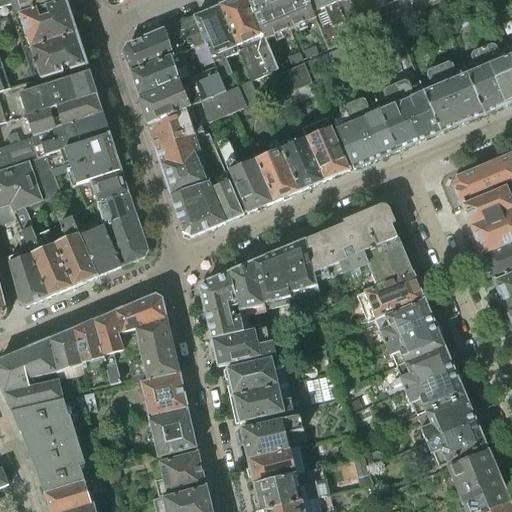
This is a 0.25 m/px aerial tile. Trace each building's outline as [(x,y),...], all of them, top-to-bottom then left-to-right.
[(0,0),(0,9),(11,6),(18,3),(23,16),(66,3),(64,0),(0,0)] [(106,0),(108,4),(109,6),(110,8),(112,9),(113,9),(114,9),(115,9),(116,8),(117,8),(135,0),(106,0)] [(265,44),(245,0),(237,0),(220,7),(239,55),(250,83),(251,83),(252,83),(279,72),(267,43),(265,44)] [(298,30),(285,0),(245,0),(265,44),(267,43),(298,30)] [(285,0),(298,30),(315,22),(316,22),(314,16),(313,15),(307,0),(285,0)] [(346,25),(345,25),(334,0),(307,0),(313,15),(314,16),(316,22),(315,22),(328,52),(353,41),(346,25)] [(375,32),(368,16),(361,0),(334,0),(345,25),(346,25),(353,41),(375,32)] [(361,0),(368,16),(375,32),(399,22),(389,0),(361,0)] [(421,12),(416,0),(389,0),(399,22),(421,12)] [(444,3),(443,0),(416,0),(421,12),(444,3)] [(15,18),(23,16),(18,3),(11,6),(15,18)] [(23,16),(20,17),(23,26),(25,33),(30,48),(35,63),(41,80),(41,81),(86,66),(69,12),(66,3),(23,16)] [(220,7),(193,18),(205,45),(215,69),(220,82),(232,77),(226,61),(239,55),(220,7)] [(124,54),(131,75),(205,45),(193,18),(128,46),(124,54)] [(16,29),(18,35),(25,33),(23,26),(16,29)] [(30,48),(25,33),(18,35),(23,50),(30,48)] [(382,33),(374,36),(379,49),(383,59),(391,55),(382,33)] [(363,56),(379,49),(374,36),(358,43),(363,56)] [(205,45),(131,75),(139,100),(215,69),(205,45)] [(350,46),(329,55),(335,67),(355,58),(350,46)] [(336,131),(354,171),(375,162),(398,153),(419,144),(441,134),(463,125),(484,116),(506,107),(511,104),(511,57),(511,58),(502,62),(496,48),(492,46),(482,50),(473,54),(471,58),(477,72),(467,77),(459,80),(452,65),(449,64),(438,68),(428,73),(427,77),(433,91),(425,95),(415,98),(409,84),(405,83),(395,87),(385,91),(384,95),(385,99),(376,103),(377,105),(368,109),(366,102),(361,101),(351,105),(341,109),(340,113),(346,127),(336,131)] [(28,65),(35,63),(30,48),(23,50),(28,65)] [(310,59),(318,56),(315,48),(307,51),(310,59)] [(291,67),(303,62),(300,54),(287,60),(291,67)] [(325,84),(315,61),(307,64),(317,87),(325,84)] [(33,82),(41,80),(35,63),(28,65),(33,82)] [(278,76),(286,95),(312,84),(304,65),(278,76)] [(215,69),(139,100),(148,126),(187,109),(193,107),(225,93),(220,82),(215,69)] [(0,94),(9,92),(1,70),(0,70),(0,94)] [(20,96),(26,116),(96,95),(89,74),(20,96)] [(205,115),(209,124),(260,103),(252,83),(251,83),(250,83),(225,93),(193,107),(197,118),(205,115)] [(102,116),(96,95),(26,116),(33,139),(102,116)] [(187,109),(148,126),(156,150),(204,134),(206,139),(210,138),(206,126),(205,125),(193,130),(188,114),(189,114),(187,109)] [(47,157),(109,137),(102,116),(33,139),(31,139),(34,149),(38,160),(38,161),(48,158),(47,157)] [(306,141),(324,183),(351,172),(351,171),(349,171),(332,130),(306,141)] [(204,134),(156,150),(161,166),(196,154),(214,148),(210,138),(206,139),(204,134)] [(20,143),(17,135),(8,138),(10,146),(20,143)] [(110,137),(109,137),(47,157),(48,158),(55,178),(67,174),(73,189),(78,188),(79,188),(84,186),(122,174),(122,173),(110,137)] [(0,172),(30,163),(38,160),(34,149),(31,139),(20,143),(10,146),(0,149),(0,172)] [(254,163),(240,169),(227,140),(217,144),(229,173),(247,215),(272,204),(254,163)] [(280,152),(298,194),(324,183),(306,141),(280,152)] [(243,217),(214,148),(196,154),(208,185),(225,224),(243,217)] [(254,163),(272,204),(298,194),(280,152),(254,163)] [(196,154),(161,166),(171,197),(208,185),(196,154)] [(511,157),(486,169),(497,195),(508,191),(508,190),(511,188),(511,157)] [(55,178),(48,158),(38,161),(38,160),(30,163),(0,172),(0,210),(11,208),(13,214),(25,209),(63,196),(61,193),(55,178)] [(455,188),(463,207),(464,210),(497,195),(486,169),(458,180),(455,188)] [(93,209),(92,207),(129,196),(122,174),(84,186),(79,188),(78,188),(87,211),(93,209)] [(208,185),(171,197),(172,198),(184,235),(192,239),(225,225),(225,224),(208,185)] [(511,200),(508,191),(497,195),(464,210),(472,229),(479,248),(480,248),(485,259),(511,247),(511,200)] [(92,207),(101,230),(136,218),(129,196),(92,207)] [(73,289),(97,279),(80,237),(65,202),(56,206),(59,211),(55,213),(61,229),(50,233),(73,289)] [(13,214),(11,208),(0,210),(0,225),(17,222),(13,214)] [(13,214),(17,222),(22,233),(31,256),(48,299),(73,289),(50,233),(49,233),(35,238),(31,227),(33,226),(25,209),(13,214)] [(368,268),(377,290),(412,275),(387,216),(379,213),(305,244),(313,277),(339,266),(344,278),(368,268)] [(145,259),(148,253),(136,218),(101,230),(107,231),(121,269),(122,268),(122,269),(145,259)] [(101,230),(80,237),(97,279),(121,269),(107,231),(101,230)] [(317,295),(313,277),(305,244),(279,254),(290,302),(317,295)] [(511,247),(485,259),(495,283),(511,276),(511,247)] [(289,302),(290,302),(279,254),(254,265),(266,312),(290,306),(289,302)] [(27,308),(48,299),(31,256),(10,265),(20,303),(19,304),(27,308)] [(266,314),(266,312),(254,265),(231,275),(238,304),(240,314),(246,312),(248,319),(266,314)] [(204,285),(200,292),(200,293),(212,342),(245,334),(241,318),(233,320),(229,306),(238,304),(231,275),(204,285)] [(376,323),(385,319),(384,318),(423,302),(412,275),(377,290),(364,295),(376,323)] [(511,276),(495,283),(494,284),(507,313),(511,310),(511,276)] [(143,330),(167,322),(162,301),(156,298),(135,307),(143,330)] [(379,334),(384,345),(433,325),(423,302),(384,318),(385,319),(376,323),(380,333),(379,334)] [(143,330),(135,307),(116,315),(123,337),(143,330)] [(120,338),(123,337),(116,315),(95,324),(104,360),(105,364),(110,387),(121,384),(119,374),(114,357),(125,353),(120,338)] [(141,357),(174,349),(168,322),(167,322),(143,330),(123,337),(120,338),(125,353),(127,360),(141,357)] [(104,360),(95,324),(74,333),(83,367),(82,367),(84,372),(88,370),(87,366),(104,360)] [(443,349),(433,325),(384,345),(390,359),(392,358),(396,369),(443,349)] [(245,334),(212,342),(213,343),(219,369),(276,356),(274,344),(271,345),(267,329),(245,334)] [(83,367),(74,333),(51,342),(59,375),(60,382),(71,381),(77,380),(80,379),(82,378),(85,376),(84,372),(82,367),(83,367)] [(29,351),(39,379),(59,375),(51,342),(50,342),(29,351)] [(180,375),(174,349),(141,357),(127,360),(133,386),(140,384),(147,383),(180,376),(180,375)] [(402,386),(405,394),(454,374),(443,349),(396,369),(401,380),(390,385),(392,390),(402,386)] [(39,379),(29,351),(0,363),(0,385),(4,396),(31,389),(29,382),(39,379)] [(321,375),(334,372),(330,354),(316,357),(321,375)] [(234,398),(287,385),(283,370),(284,370),(281,359),(227,371),(234,398)] [(465,399),(454,374),(405,394),(410,407),(412,406),(417,418),(465,399)] [(346,390),(360,384),(357,375),(343,381),(346,390)] [(148,418),(188,409),(188,408),(187,408),(180,376),(147,383),(140,384),(148,418)] [(31,389),(4,396),(12,413),(64,402),(60,382),(31,389)] [(288,385),(287,385),(234,398),(240,425),(294,413),(288,385)] [(96,414),(91,396),(75,400),(82,417),(96,414)] [(421,432),(426,444),(475,424),(465,399),(417,418),(423,431),(421,432)] [(64,402),(12,413),(45,495),(85,483),(80,468),(86,466),(79,446),(76,435),(75,435),(64,402)] [(353,414),(361,411),(358,402),(350,406),(353,414)] [(188,409),(148,418),(158,460),(197,450),(188,410),(188,409)] [(242,429),(249,461),(292,451),(292,452),(297,450),(300,450),(308,448),(301,417),(246,430),(246,429),(242,429)] [(486,450),(475,424),(426,444),(417,448),(428,473),(447,466),(486,450)] [(368,450),(377,446),(373,438),(365,441),(368,450)] [(353,463),(363,460),(360,449),(347,452),(350,464),(353,463)] [(297,450),(292,452),(292,451),(249,461),(250,462),(248,462),(254,486),(255,486),(297,476),(305,474),(300,450),(297,450)] [(382,456),(376,453),(369,456),(373,466),(384,461),(382,456)] [(458,496),(499,479),(488,453),(447,470),(458,496)] [(167,498),(206,488),(198,454),(159,464),(163,481),(156,483),(159,499),(163,498),(163,500),(167,499),(167,498)] [(369,477),(363,460),(353,463),(357,480),(360,491),(372,488),(369,477)] [(324,469),(305,474),(297,476),(255,486),(261,511),(267,511),(309,502),(309,503),(319,500),(331,498),(324,469)] [(0,490),(8,487),(1,470),(0,470),(0,490)] [(116,471),(108,474),(111,486),(119,483),(116,471)] [(493,511),(510,505),(499,479),(458,496),(465,511),(493,511)] [(85,483),(45,495),(51,511),(72,511),(92,506),(85,483)] [(155,511),(211,511),(206,489),(206,488),(167,498),(167,499),(163,500),(154,502),(155,511)] [(321,511),(319,500),(309,503),(309,502),(267,511),(321,511)]
